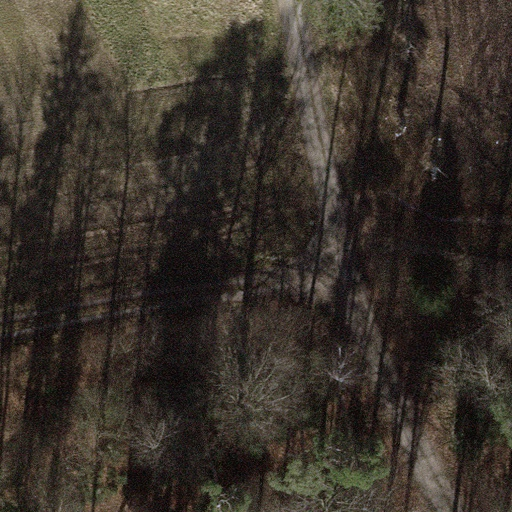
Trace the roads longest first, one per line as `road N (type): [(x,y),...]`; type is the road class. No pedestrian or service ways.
road 1 (track): [(448,511),(342,262),(291,0)]
road 2 (track): [(0,332),(342,262)]
